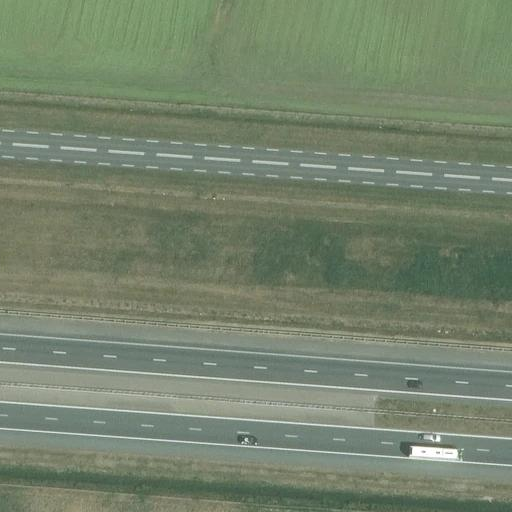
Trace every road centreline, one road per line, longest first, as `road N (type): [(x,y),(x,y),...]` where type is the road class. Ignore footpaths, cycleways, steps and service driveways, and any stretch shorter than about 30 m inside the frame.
road 1 (motorway): [(511,387),(0,349)]
road 2 (secondary): [(511,177),(0,140)]
road 3 (motorway): [(0,417),(511,454)]
